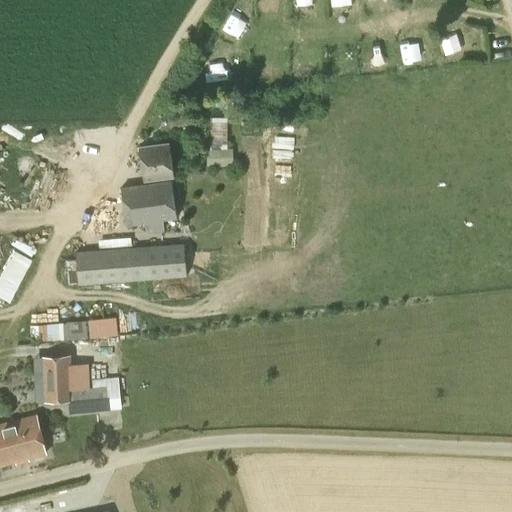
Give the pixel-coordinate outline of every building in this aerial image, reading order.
[(316,0),(295,0),(296,10),(317,9),(316,0)] [(340,0),(341,10),(359,9),(358,0),(340,0)] [(141,162),(170,158),(168,142),(139,146),(141,162)] [(232,148),(206,149),(207,167),(233,166),(232,148)] [(170,158),(141,162),(144,179),(172,175),(170,158)] [(126,226),(177,218),(171,180),(121,187),(126,226)] [(78,285),(186,276),(184,244),(76,252),(78,285)] [(13,248),(0,273),(0,294),(9,300),(31,257),(13,248)] [(87,316),(88,335),(117,333),(116,314),(87,316)] [(70,389),(69,369),(43,370),(45,400),(68,399),(69,414),(108,409),(106,386),(70,389)] [(0,464),(46,452),(36,414),(0,423),(0,464)]
